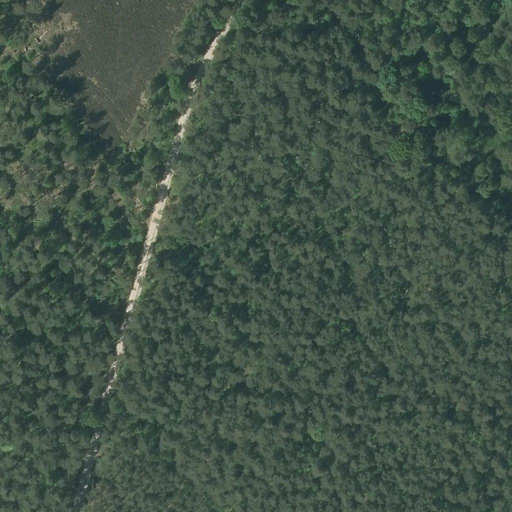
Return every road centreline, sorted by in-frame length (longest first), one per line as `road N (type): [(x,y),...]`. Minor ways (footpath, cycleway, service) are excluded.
road 1 (track): [(153,212),(72,511)]
road 2 (track): [(502,209),(412,138),(325,0)]
road 3 (track): [(153,212),(189,90),(235,0)]
